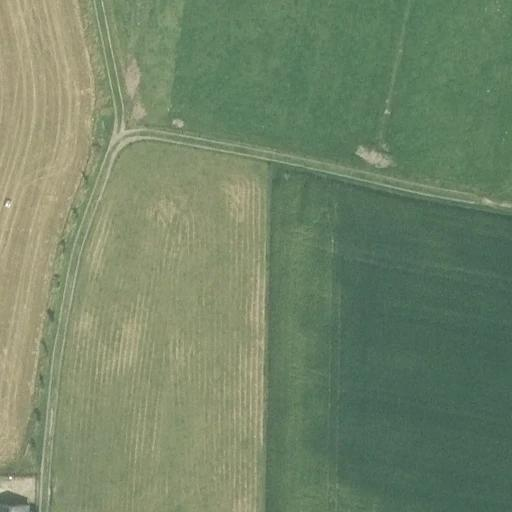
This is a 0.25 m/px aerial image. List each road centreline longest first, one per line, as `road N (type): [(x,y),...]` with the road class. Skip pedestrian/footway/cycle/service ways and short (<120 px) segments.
road 1 (track): [(116,141),(154,133),(511,202)]
road 2 (track): [(43,511),(71,273),(116,141)]
